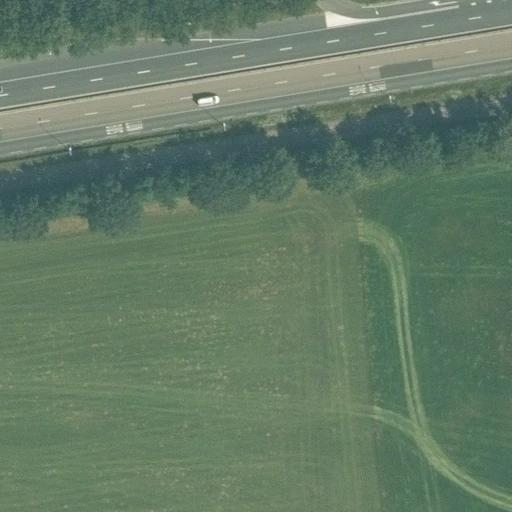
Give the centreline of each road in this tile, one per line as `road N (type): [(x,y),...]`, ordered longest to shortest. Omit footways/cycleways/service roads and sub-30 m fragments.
road 1 (primary): [(0,130),(511,46)]
road 2 (primary): [(511,12),(0,95)]
road 3 (unclassified): [(511,106),(0,185)]
